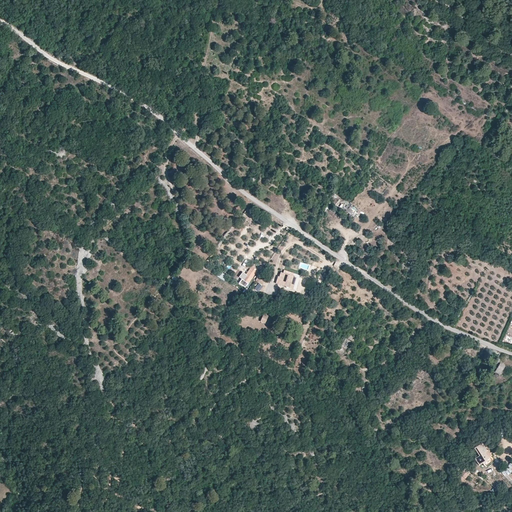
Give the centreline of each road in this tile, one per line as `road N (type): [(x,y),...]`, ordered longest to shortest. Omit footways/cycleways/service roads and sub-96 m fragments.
road 1 (track): [(255,200),(160,123),(45,57),(0,19)]
road 2 (unclassified): [(255,200),(442,324),(511,354)]
